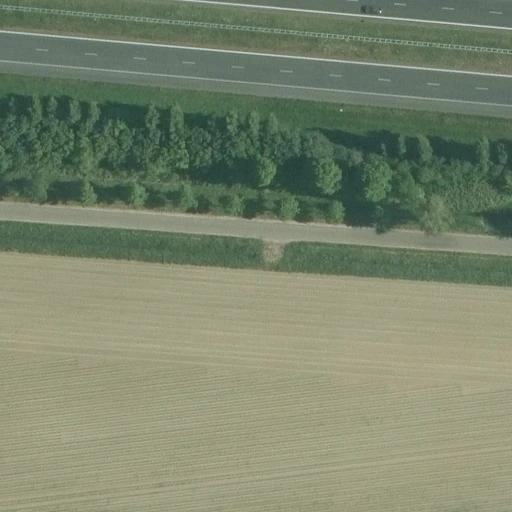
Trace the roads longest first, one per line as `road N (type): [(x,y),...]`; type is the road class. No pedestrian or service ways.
road 1 (motorway): [(0,47),(511,89)]
road 2 (unclassified): [(511,254),(0,215)]
road 3 (motorway): [(511,14),(346,0)]
